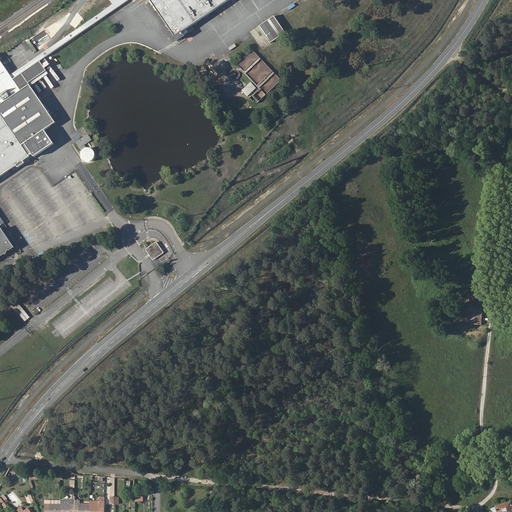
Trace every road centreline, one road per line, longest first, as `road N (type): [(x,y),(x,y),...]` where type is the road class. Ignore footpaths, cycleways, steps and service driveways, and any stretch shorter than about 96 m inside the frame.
road 1 (track): [(511,108),(478,419),(498,482),(491,494),(464,507),(153,475)]
road 2 (secondary): [(0,458),(57,386),(388,116),(438,66),(484,0)]
road 3 (residential): [(0,458),(153,475),(157,511)]
